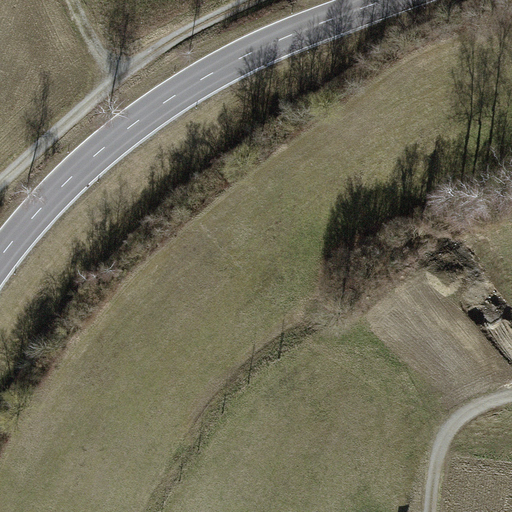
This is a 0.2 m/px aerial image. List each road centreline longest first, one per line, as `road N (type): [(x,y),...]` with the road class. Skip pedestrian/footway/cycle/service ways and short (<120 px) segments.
road 1 (secondary): [(384,0),(254,51),(136,122),(39,211),(0,259)]
road 2 (track): [(254,0),(169,42),(0,184)]
road 3 (track): [(511,394),(471,404),(441,427),(428,453),(425,511)]
